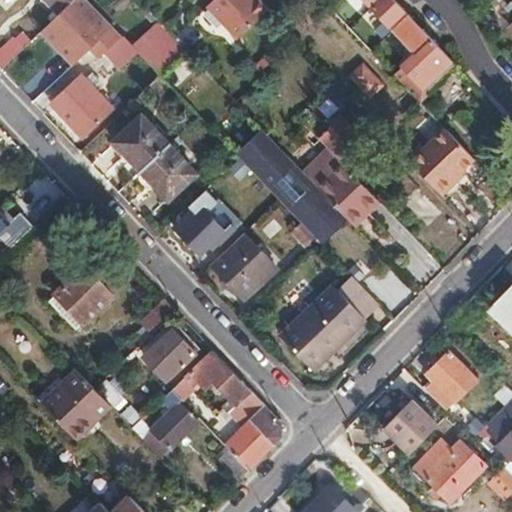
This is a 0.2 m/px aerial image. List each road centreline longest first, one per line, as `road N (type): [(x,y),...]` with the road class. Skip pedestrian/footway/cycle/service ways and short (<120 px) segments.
road 1 (residential): [(326,426),(0,96)]
road 2 (residential): [(511,232),(326,426)]
road 3 (unclassified): [(511,100),(436,0)]
road 4 (unclassified): [(326,426),(413,511)]
road 5 (residential): [(326,426),(240,511)]
